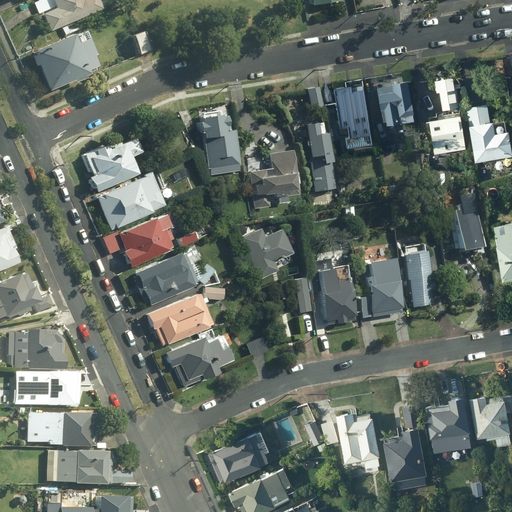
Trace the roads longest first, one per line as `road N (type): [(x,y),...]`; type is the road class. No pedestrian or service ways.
road 1 (residential): [(33,137),(169,78),(511,20)]
road 2 (residential): [(155,442),(297,375),(511,338)]
road 3 (residential): [(155,442),(130,420),(0,134)]
road 4 (residential): [(33,137),(154,405),(155,442)]
